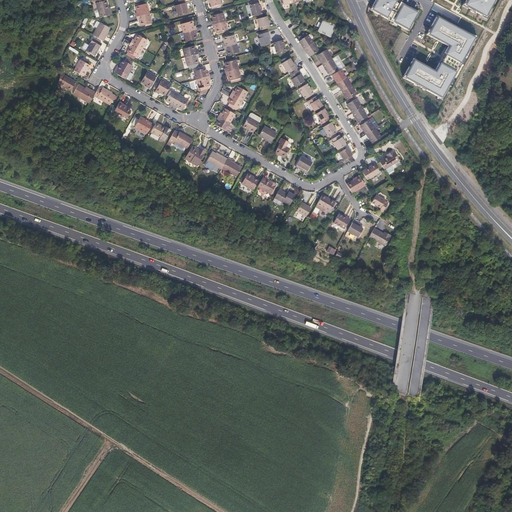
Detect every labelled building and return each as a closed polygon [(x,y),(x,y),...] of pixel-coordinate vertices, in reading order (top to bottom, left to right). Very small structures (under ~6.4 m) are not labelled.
[(98,17),(109,14),(104,0),(103,0),(94,0),(96,2),(94,3),(98,17)] [(219,0),(208,0),(209,3),(211,3),(212,9),(221,6),(219,0)] [(399,5),(391,0),(375,0),(370,11),(408,32),(418,16),(399,5)] [(496,0),(466,0),(464,6),(473,11),(487,19),(496,0)] [(252,17),(262,14),(259,3),(249,5),(252,17)] [(188,9),(186,4),(181,5),(176,7),(179,18),(188,15),(186,10),(188,9)] [(136,18),(149,15),(147,5),(136,8),(138,14),(136,15),(136,18)] [(212,24),(225,21),(222,11),(212,14),(214,20),(211,21),(212,24)] [(144,25),(151,24),(151,23),(149,15),(136,18),(137,22),(140,21),(141,26),(144,25)] [(260,30),(269,28),(266,16),(257,19),(260,30)] [(474,38),(438,18),(429,36),(442,43),(428,68),(414,61),(404,79),(441,99),(474,38)] [(103,41),(105,37),(104,36),(108,30),(109,27),(100,21),(92,35),(103,41)] [(225,21),(212,24),(213,28),(216,28),(217,33),(227,30),(225,21)] [(329,36),(332,30),(334,26),(323,21),(318,31),(329,36)] [(185,34),(197,30),(196,27),(194,28),(192,23),(182,26),(185,34)] [(197,30),(185,34),(187,43),(197,40),(196,35),(198,34),(197,30)] [(263,31),(259,32),(259,33),(258,34),(259,37),(258,38),(260,46),(270,43),(268,36),(269,35),(268,31),(264,33),(263,31)] [(223,47),(236,43),(233,34),(223,37),(224,43),(222,43),(223,47)] [(305,47),(314,41),(309,34),(300,40),(305,47)] [(131,44),(143,50),(148,41),(138,36),(135,41),(133,40),(131,44)] [(92,38),(85,50),(95,55),(101,44),(92,38)] [(282,40),(272,43),(275,53),(285,50),(282,40)] [(319,49),(314,41),(305,47),(310,55),(319,49)] [(236,43),(223,47),(224,51),(226,50),(228,55),(238,52),(236,43)] [(143,50),(131,44),(129,47),(131,48),(128,54),(137,59),(143,50)] [(186,59),(199,56),(198,52),(196,53),(195,48),(184,51),(186,59)] [(322,64),(331,58),(326,50),(317,56),(322,64)] [(199,56),(186,59),(189,68),(199,65),(198,60),(200,59),(199,56)] [(331,58),(322,64),(328,73),(337,68),(331,58)] [(73,70),(83,76),(89,64),(80,59),(73,70)] [(225,72),(237,69),(235,59),(224,62),(226,68),(224,68),(225,72)] [(297,69),(295,65),(294,66),(292,62),(290,59),(281,64),(285,71),(286,71),(288,74),(297,69)] [(125,63),(123,62),(120,67),(118,66),(114,74),(126,81),(133,68),(132,67),(134,64),(126,60),(125,63)] [(237,69),(225,72),(226,75),(228,75),(229,80),(230,80),(231,82),(240,80),(239,78),(240,78),(237,69)] [(336,82),(345,77),(340,69),(331,74),(336,82)] [(198,81),(210,78),(209,74),(207,75),(205,70),(195,73),(198,81)] [(304,82),(301,78),(299,75),(300,74),(298,70),(290,76),(292,79),(290,79),(295,87),(304,82)] [(55,82),(70,90),(75,81),(68,77),(68,76),(61,72),(55,82)] [(147,73),(141,84),(145,87),(145,85),(151,88),(157,78),(147,73)] [(341,90),(350,85),(345,77),(336,82),(341,90)] [(204,89),(205,90),(211,89),(209,82),(211,81),(210,78),(198,81),(200,90),(201,89),(204,89)] [(161,94),(166,97),(172,87),(162,81),(156,93),(160,95),(161,94)] [(89,102),(93,95),(95,91),(92,89),(91,91),(85,87),(79,83),(73,92),(89,102)] [(304,100),(313,95),(307,84),(298,89),(304,100)] [(229,92),(240,99),(245,90),(235,85),(232,89),(231,88),(229,92)] [(356,94),(350,85),(341,90),(347,99),(356,94)] [(95,91),(93,95),(110,105),(115,96),(102,89),(98,87),(97,87),(95,91)] [(171,106),(174,108),(181,97),(172,92),(166,102),(172,105),(171,106)] [(235,107),(240,99),(229,92),(227,95),(228,96),(226,101),(227,102),(225,105),(233,110),(235,107)] [(313,112),(322,106),(317,99),(316,99),(314,96),(305,101),(307,105),(308,104),(313,112)] [(181,97),(174,108),(177,110),(178,109),(183,111),(188,101),(181,97)] [(352,113),(361,107),(355,98),(346,104),(352,113)] [(122,106),(123,104),(119,102),(114,112),(126,119),(131,111),(125,108),(122,106)] [(216,115),(227,121),(232,113),(222,107),(219,112),(218,111),(216,115)] [(366,117),(361,107),(352,113),(357,122),(366,117)] [(320,126),(329,120),(327,117),(328,116),(323,108),(314,114),(319,121),(318,122),(320,126)] [(260,118),(251,113),(249,113),(242,127),(246,129),(247,128),(249,129),(248,131),(253,133),(260,120),(260,118)] [(225,124),(227,121),(216,115),(214,117),(216,118),(213,124),(215,125),(220,128),(226,131),(229,126),(225,124)] [(139,117),(133,128),(145,135),(151,124),(139,117)] [(365,134),(374,128),(368,119),(359,125),(365,134)] [(155,123),(150,132),(159,138),(159,139),(163,142),(170,131),(165,128),(165,129),(155,123)] [(328,138),(337,133),(330,123),(322,128),(328,138)] [(265,139),(264,140),(270,144),(276,134),(264,127),(259,136),(265,139)] [(380,136),(374,128),(365,134),(371,142),(380,136)] [(174,142),(187,149),(193,139),(180,131),(179,132),(175,130),(168,141),(173,144),(174,142)] [(337,151),(346,146),(341,138),(340,139),(338,135),(329,141),(331,144),(332,143),(337,151)] [(285,147),(288,143),(282,139),(275,153),(284,158),(289,150),(285,147)] [(198,164),(200,160),(205,151),(200,148),(198,151),(196,150),(197,148),(192,146),(186,156),(192,160),(190,162),(197,166),(198,164)] [(343,164),(352,159),(350,156),(352,155),(347,147),(338,153),(343,160),(341,161),(343,164)] [(391,151),(387,154),(387,155),(384,157),(381,159),(378,162),(383,170),(397,161),(391,151)] [(221,170),(222,169),(227,160),(224,158),(223,159),(216,155),(211,152),(206,161),(214,166),(221,170)] [(227,160),(222,169),(236,177),(241,168),(231,162),(232,160),(228,158),(227,160)] [(299,168),(303,170),(307,172),(312,164),(301,158),(295,168),(298,170),(299,168)] [(214,166),(206,161),(204,166),(211,170),(214,166)] [(367,167),(363,169),(364,170),(361,172),(366,180),(378,173),(373,164),(368,168),(367,167)] [(238,182),(242,184),(248,174),(244,172),(238,182)] [(248,174),(242,184),(253,190),(258,181),(252,177),(252,176),(248,174)] [(345,184),(351,193),(365,184),(359,175),(345,184)] [(263,178),(258,187),(271,195),(277,184),(273,182),(272,183),(269,182),(263,178)] [(280,190),(275,198),(282,203),(283,203),(284,202),(290,206),(296,196),(289,192),(288,194),(280,190)] [(382,210),(385,205),(387,202),(383,201),(384,200),(375,195),(370,202),(379,208),(378,210),(381,212),(382,210)] [(318,207),(321,209),(326,212),(332,202),(326,199),(326,200),(319,197),(313,207),(316,209),(318,207)] [(299,201),(294,210),(304,216),(309,207),(299,201)] [(314,215),(310,212),(306,218),(311,221),(315,215),(314,215)] [(343,218),(340,216),(336,214),(332,222),(342,228),(348,219),(344,217),(343,218)] [(351,221),(345,231),(356,238),(361,229),(357,227),(354,225),(355,223),(351,221)] [(372,228),(367,238),(383,247),(389,236),(384,233),(384,235),(382,234),(372,228)] [(329,247),(326,252),(333,256),(336,251),(329,247)]
